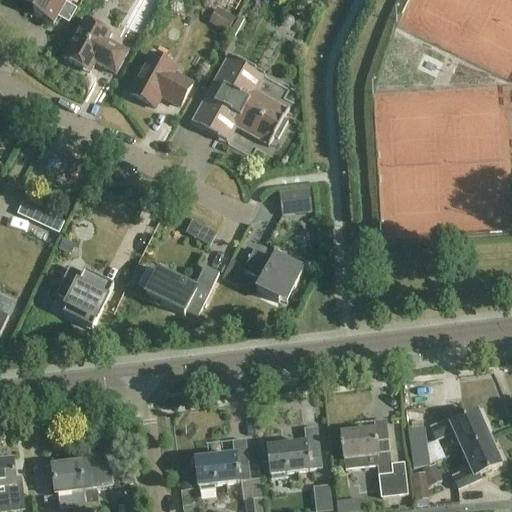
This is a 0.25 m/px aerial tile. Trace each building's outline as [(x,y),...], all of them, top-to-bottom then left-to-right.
[(70,21),(77,10),(65,4),(67,0),(21,0),(36,8),(33,14),(53,25),(59,15),(70,21)] [(195,0),(189,11),(197,16),(207,0),(206,0),(195,0)] [(189,38),(201,24),(183,9),(172,22),(189,38)] [(208,27),(227,38),(236,22),(217,12),(208,27)] [(235,39),(245,22),(239,19),(230,35),(235,39)] [(116,77),(128,54),(107,43),(111,36),(85,21),(63,60),(90,75),(95,65),(116,77)] [(288,22),(283,25),(283,32),(289,35),(294,31),(294,25),(288,22)] [(180,109),(192,86),(174,76),(176,71),(150,57),(128,96),(155,110),(161,99),(180,109)] [(278,141),(288,123),(284,121),(289,111),(257,93),(265,78),(228,57),(190,126),(228,146),(236,131),(268,149),(274,139),(278,141)] [(282,219),(313,215),(310,192),(279,196),(282,219)] [(52,218),(46,230),(58,236),(64,224),(52,218)] [(201,227),(195,239),(209,247),(216,235),(214,235),(201,227)] [(62,241),(58,251),(70,256),(74,246),(62,241)] [(273,263),(254,253),(244,274),(262,283),(256,294),(278,306),(288,288),(294,291),(303,273),(275,259),(273,263)] [(194,291),(159,274),(148,268),(138,288),(149,293),(146,299),(184,318),(186,314),(198,320),(219,277),(204,270),(194,291)] [(83,278),(69,271),(55,299),(57,300),(58,298),(70,304),(63,317),(92,332),(113,289),(84,274),(83,278)] [(504,404),(487,410),(490,419),(507,413),(504,404)] [(462,454),(488,442),(476,416),(454,425),(452,421),(429,432),(434,445),(454,436),(462,454)] [(407,498),(404,466),(390,468),(386,424),(373,426),(374,434),(339,438),(344,473),(377,469),(380,501),(407,498)] [(268,479),(308,474),(308,472),(320,471),(315,431),(302,433),(303,446),(265,450),(268,479)] [(424,434),(407,436),(412,470),(428,468),(424,434)] [(488,442),(462,454),(470,473),(451,482),(456,494),(481,483),(478,478),(499,469),(488,442)] [(195,490),(237,486),(237,484),(249,483),(245,444),(231,445),(233,459),(192,463),(195,490)] [(79,461),(84,511),(96,511),(96,506),(98,506),(96,493),(111,491),(107,457),(79,461)] [(71,511),(84,511),(79,461),(50,465),(54,499),(59,498),(61,510),(71,509),(71,511)] [(0,511),(23,511),(21,486),(14,487),(12,465),(0,466),(0,511)] [(417,504),(430,502),(425,476),(412,478),(417,504)] [(332,511),(329,488),(313,490),(315,511),(332,511)] [(261,511),(260,500),(243,502),(244,511),(261,511)]
